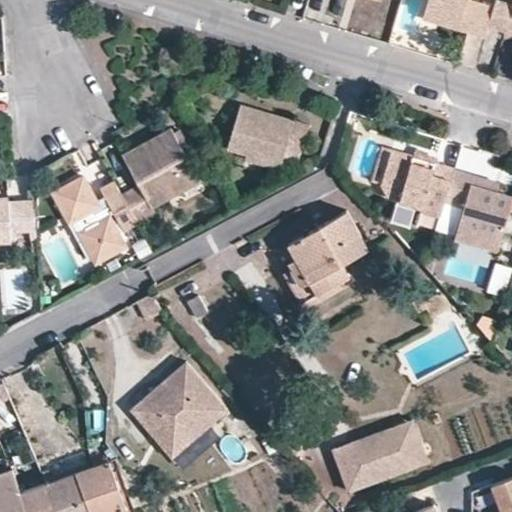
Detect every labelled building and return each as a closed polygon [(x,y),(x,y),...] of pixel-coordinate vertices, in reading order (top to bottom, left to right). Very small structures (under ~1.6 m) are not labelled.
[(490,26),(496,5),(478,0),(431,0),(428,12),(459,21),(457,27),(487,36),(490,26)] [(511,4),(497,0),(496,5),(490,26),(511,32),(511,28),(511,4)] [(459,21),(428,12),(426,18),(457,27),(459,21)] [(272,116),(240,105),(228,149),(246,155),(245,158),(263,163),(279,169),(284,158),(297,162),(308,125),(291,121),(289,128),(270,123),(272,116)] [(291,121),(272,116),(270,123),(289,128),(291,121)] [(142,184),(123,194),(130,208),(142,229),(161,218),(159,211),(204,185),(173,128),(127,153),(142,184)] [(409,153),(394,148),(391,155),(407,159),(409,153)] [(443,215),(449,193),(456,170),(457,168),(409,153),(407,159),(391,155),(382,182),(389,197),(423,206),(422,208),(443,215)] [(260,175),(263,163),(245,158),(241,168),(260,175)] [(476,175),(456,170),(449,193),(448,198),(466,204),(457,234),(501,249),(511,210),(511,194),(498,191),(473,184),(476,175)] [(501,182),(476,175),(473,184),(498,191),(501,182)] [(103,206),(86,177),(57,192),(73,222),(84,217),(90,227),(82,231),(99,262),(129,246),(113,215),(101,221),(96,209),(103,206)] [(118,212),(130,236),(142,229),(130,208),(123,194),(116,181),(104,188),(112,201),(118,212)] [(38,228),(36,199),(12,200),(11,197),(0,197),(0,241),(14,241),(15,230),(31,229),(38,228)] [(118,212),(112,201),(103,206),(96,209),(101,221),(113,215),(118,212)] [(298,262),(283,270),(299,300),(351,273),(343,258),(367,246),(347,208),(286,241),(298,262)] [(39,238),(38,228),(31,229),(31,238),(39,238)] [(503,297),(511,272),(511,267),(497,262),(487,291),(503,297)] [(164,306),(151,291),(138,298),(153,316),(164,306)] [(199,292),(187,299),(195,316),(208,308),(199,292)] [(229,405),(187,357),(131,405),(149,426),(154,422),(178,450),(229,405)] [(422,436),(414,417),(391,425),(398,445),(422,436)] [(178,450),(154,422),(149,426),(173,454),(178,450)] [(398,445),(391,425),(334,446),(349,489),(430,459),(422,436),(398,445)] [(110,456),(47,478),(58,511),(125,511),(124,508),(128,506),(110,456)] [(12,466),(0,469),(0,511),(27,511),(19,488),(19,487),(12,466)] [(58,511),(47,478),(19,487),(19,488),(27,511),(58,511)] [(511,511),(511,479),(487,488),(496,511),(511,511)] [(439,511),(436,501),(407,511),(439,511)]
